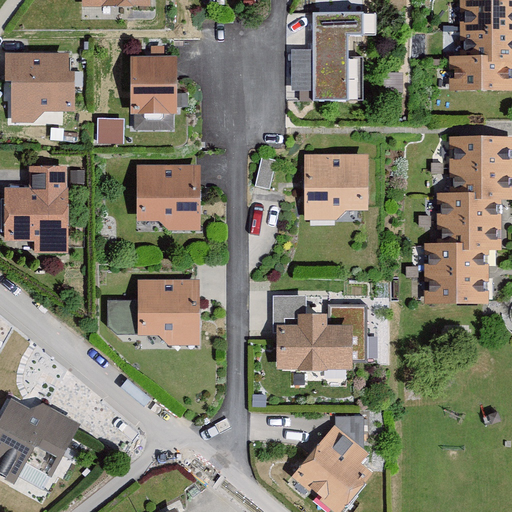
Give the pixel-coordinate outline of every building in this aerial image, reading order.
[(151,11),(150,0),(83,0),(83,11),(151,11)] [(501,0),(464,0),(464,4),(459,4),(458,62),(449,62),(448,96),(511,96),(511,5),(501,5),(501,0)] [(374,43),(375,19),(312,18),(312,56),(293,56),(293,97),(312,97),(312,107),(362,107),(363,67),(348,66),(348,43),(374,43)] [(11,127),(35,128),(45,117),(75,118),(76,77),(68,76),(69,60),(5,58),(4,90),(12,90),(11,127)] [(177,63),(131,62),(130,121),(176,121),(177,63)] [(127,140),(128,116),(99,115),(98,139),(127,140)] [(500,205),(511,204),(511,141),(449,142),(449,200),(437,200),(437,250),(423,250),(424,311),(487,310),(487,255),(501,255),(500,205)] [(336,227),(347,218),(369,218),(369,161),(304,161),(304,227),(336,227)] [(137,228),(158,228),(167,235),(200,235),(200,172),(138,171),(137,228)] [(67,260),(67,173),(30,173),(30,194),(4,194),(4,249),(34,249),(34,260),(67,260)] [(108,306),(108,333),(117,341),(158,341),(165,348),(198,348),(198,287),(139,286),(138,306),(108,306)] [(328,332),(328,321),(298,320),(298,301),(272,301),(272,330),(277,330),(277,375),(352,376),(352,333),(328,332)] [(80,431),(43,410),(28,416),(10,406),(0,423),(0,479),(15,488),(27,467),(52,481),(80,431)] [(367,461),(362,457),(364,424),(334,422),(333,432),(292,482),(328,511),(345,511),(372,479),(360,469),(367,461)]
